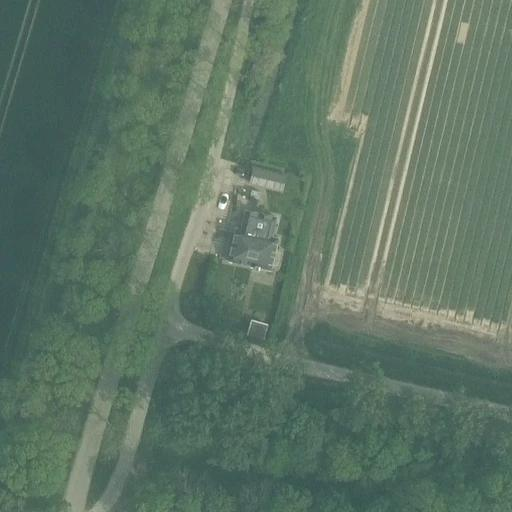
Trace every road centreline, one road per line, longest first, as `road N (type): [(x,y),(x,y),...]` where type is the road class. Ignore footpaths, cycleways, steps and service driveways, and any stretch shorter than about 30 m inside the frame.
road 1 (unclassified): [(222,0),(69,511)]
road 2 (track): [(511,368),(298,317),(335,155),(277,137)]
road 3 (unclassified): [(166,326),(511,414)]
road 4 (unclassified): [(166,326),(248,0)]
road 5 (unclassified): [(101,511),(116,490),(166,326)]
road 6 (track): [(277,137),(318,0)]
